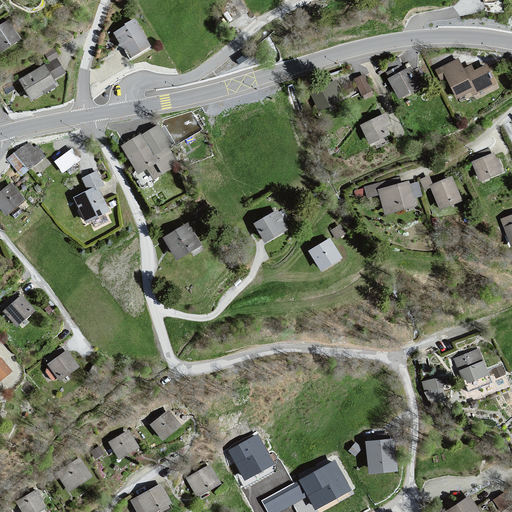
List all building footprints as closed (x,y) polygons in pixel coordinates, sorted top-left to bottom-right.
[(135,19),(113,33),(129,59),(151,46),(135,19)] [(10,21),(0,26),(0,49),(4,54),(24,40),(10,21)] [(44,53),(50,62),(59,56),(54,48),(44,53)] [(45,64),(19,80),(32,101),(59,84),(55,78),(65,72),(57,59),(46,66),(45,64)] [(458,59),(435,71),(441,82),(447,78),(458,100),(473,93),(475,96),(499,87),(488,65),(475,71),(473,66),(465,69),(458,59)] [(413,68),(388,80),(399,101),(424,89),(413,68)] [(364,98),(375,93),(365,71),(354,76),(364,98)] [(353,91),(360,87),(353,77),(346,81),(353,91)] [(12,80),(2,87),(6,94),(17,87),(12,80)] [(336,82),(310,92),(320,111),(345,101),(336,82)] [(387,114),(361,126),(372,145),(393,137),(390,128),(394,126),(387,114)] [(142,134),(121,146),(140,175),(147,170),(153,180),(183,166),(161,125),(144,137),(142,134)] [(29,142),(15,154),(7,160),(22,180),(46,159),(37,146),(32,148),(29,142)] [(54,158),(62,171),(81,159),(73,147),(54,158)] [(493,155),(472,163),(481,183),(503,174),(493,155)] [(88,192),(73,198),(88,223),(112,214),(114,211),(100,189),(107,186),(99,172),(82,180),(88,192)] [(452,178),(430,186),(441,211),(464,203),(452,178)] [(411,182),(378,191),(387,216),(418,207),(416,199),(424,197),(419,182),(411,185),(411,182)] [(13,184),(0,194),(0,208),(8,216),(27,201),(13,184)] [(280,210),(255,224),(264,238),(268,243),(291,229),(280,210)] [(511,215),(501,220),(511,245),(511,215)] [(188,224),(164,238),(177,258),(200,244),(188,224)] [(331,240),(310,251),(318,264),(324,270),(345,260),(331,240)] [(22,296),(3,312),(19,328),(37,311),(22,296)] [(68,351),(48,364),(62,381),(82,368),(68,351)] [(467,381),(470,383),(490,376),(483,362),(482,363),(479,351),(453,358),(458,373),(464,382),(467,381)] [(0,379),(0,380),(12,371),(0,356),(0,379)] [(442,378),(420,383),(429,401),(434,405),(447,403),(442,378)] [(169,411),(151,425),(162,439),(180,425),(169,411)] [(129,431),(110,442),(119,458),(138,446),(129,431)] [(257,434),(228,450),(245,481),(274,465),(257,434)] [(396,440),(366,442),(369,475),(398,472),(396,440)] [(79,459),(58,474),(69,490),(90,475),(79,459)] [(335,460),(299,480),(262,500),(268,511),(276,511),(308,495),(316,509),(351,489),(335,460)] [(209,465),(187,478),(197,495),(219,483),(209,465)] [(160,485),(133,501),(139,511),(151,511),(170,502),(160,485)] [(37,489),(17,502),(22,511),(44,511),(49,509),(37,489)] [(503,492),(494,496),(499,508),(508,504),(503,492)] [(479,511),(470,496),(458,504),(445,511),(479,511)]
